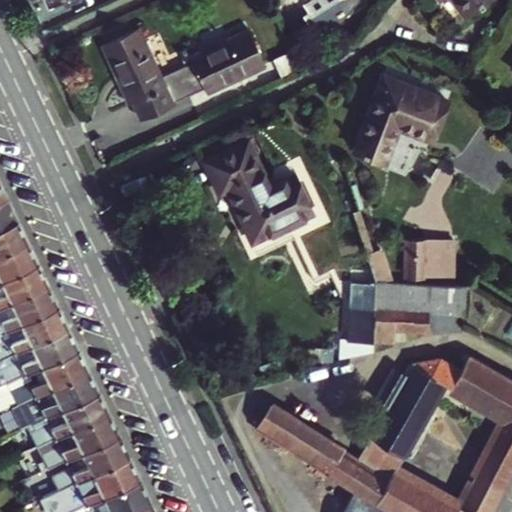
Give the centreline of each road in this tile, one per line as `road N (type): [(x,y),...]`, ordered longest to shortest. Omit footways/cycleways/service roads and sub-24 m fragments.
road 1 (tertiary): [(131,333),(0,52)]
road 2 (tertiary): [(224,511),(131,333)]
road 3 (tertiary): [(131,333),(202,511)]
